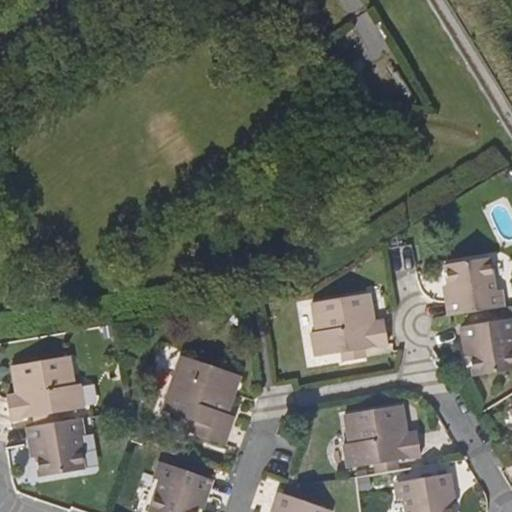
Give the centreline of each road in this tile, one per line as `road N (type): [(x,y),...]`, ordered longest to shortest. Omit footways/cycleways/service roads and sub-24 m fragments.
road 1 (residential): [(234,511),(265,412),(282,401),(426,378)]
road 2 (residential): [(426,378),(511,511)]
road 3 (residential): [(426,378),(423,327),(405,305),(397,251)]
